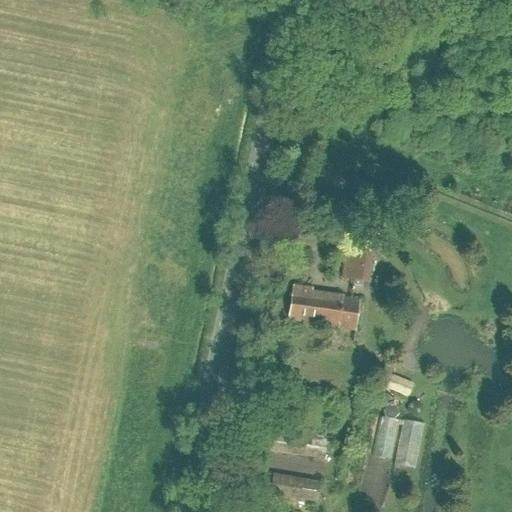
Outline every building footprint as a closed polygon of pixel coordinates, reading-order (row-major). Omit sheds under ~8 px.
[(385,243),(347,237),(347,241),(352,242),(350,257),(345,256),(341,280),(369,284),(374,253),(383,254),(385,243)] [(288,322),(355,332),(359,302),(317,296),(318,293),(313,292),(313,289),(293,286),(288,322)] [(383,368),(373,392),(382,395),(385,388),(407,398),(413,385),(390,375),(392,372),(383,368)] [(327,441),(264,432),(261,450),(324,459),(327,441)] [(273,475),(269,496),(316,505),(320,484),(273,475)]
